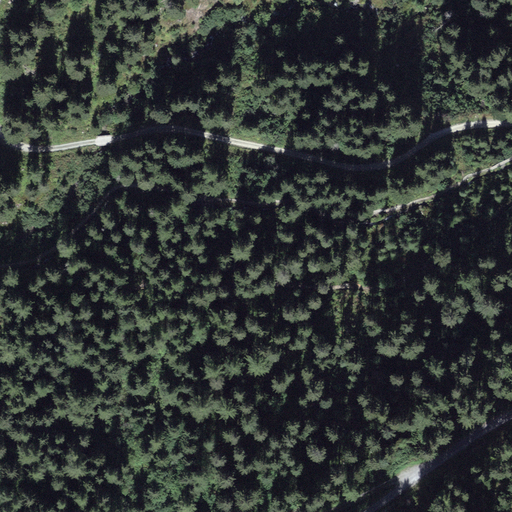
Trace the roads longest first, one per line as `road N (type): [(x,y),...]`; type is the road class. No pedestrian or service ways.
road 1 (track): [(511,123),(459,127),(396,161),(355,167),(178,129),(31,148),(6,144),(0,126)]
road 2 (unclassified): [(373,511),(511,412)]
